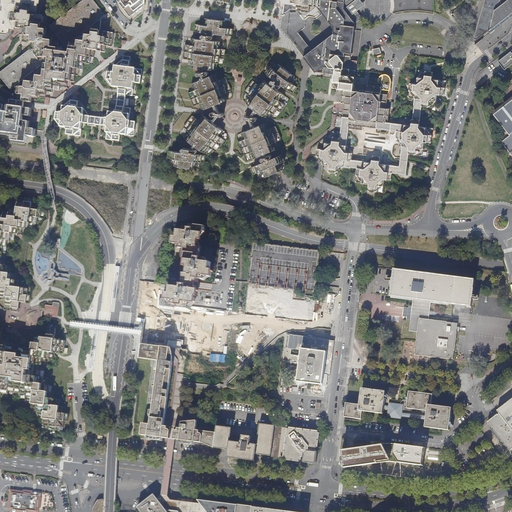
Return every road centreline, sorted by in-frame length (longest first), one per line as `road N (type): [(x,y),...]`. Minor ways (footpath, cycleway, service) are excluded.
road 1 (residential): [(353,229),(352,202),(304,177),(295,162),(304,66),(296,53),(262,17),(210,11)]
road 2 (residential): [(322,485),(353,229)]
road 3 (secondary): [(322,485),(76,454)]
road 4 (residential): [(0,162),(234,194)]
road 5 (residential): [(426,230),(471,69),(511,36)]
road 6 (secondary): [(320,499),(440,506),(511,489)]
road 7 (secondary): [(511,473),(410,494),(322,485)]
road 8 (residential): [(0,101),(48,106),(141,32)]
road 9 (secondary): [(160,478),(320,499)]
road 10 (residential): [(234,194),(353,229)]
